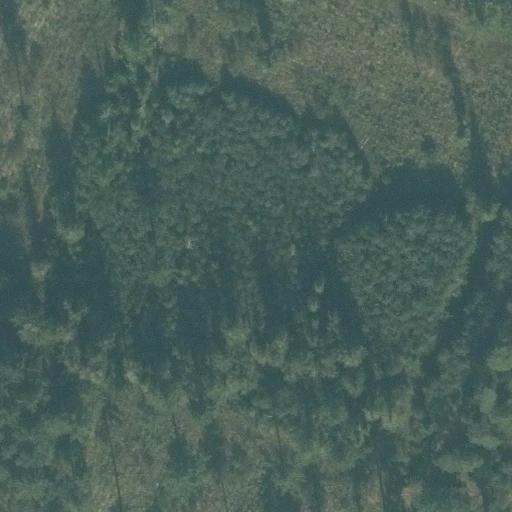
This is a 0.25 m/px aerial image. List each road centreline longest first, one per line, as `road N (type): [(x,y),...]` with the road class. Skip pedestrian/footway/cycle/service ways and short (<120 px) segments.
road 1 (track): [(511,273),(409,511)]
road 2 (track): [(357,0),(511,64)]
